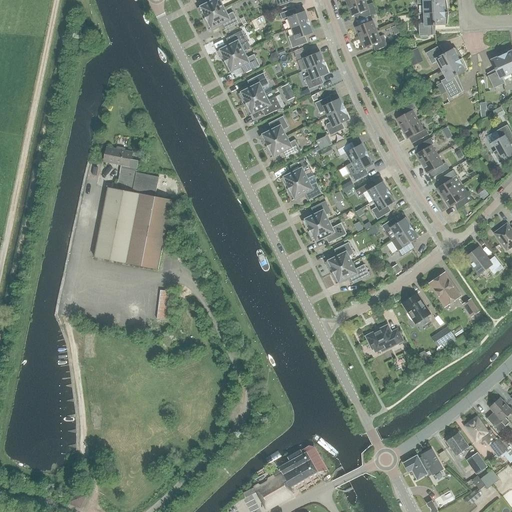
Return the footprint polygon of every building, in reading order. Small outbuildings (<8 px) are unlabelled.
[(197,8),(202,19),(224,9),(221,2),(224,0),(211,0),(212,1),(197,8)] [(351,16),(356,14),(358,20),(376,14),(372,3),(366,5),(364,0),(361,0),(347,5),(351,16)] [(423,4),(424,14),(448,12),(445,0),(444,0),(430,1),(430,0),(416,0),(417,4),(423,4)] [(227,15),(224,9),(202,19),(208,30),(223,23),(226,29),(238,23),(232,12),(227,15)] [(292,9),(279,14),(281,20),(287,18),(291,28),(308,22),(305,11),(294,15),(292,9)] [(448,12),(424,14),(424,23),(418,23),(419,36),(432,35),(432,25),(447,25),(448,12)] [(355,27),(359,38),(376,31),(372,20),(355,27)] [(293,35),(287,37),(292,48),(304,44),(301,37),(312,33),(308,22),(291,28),(293,35)] [(216,52),(222,63),(243,52),(240,45),(247,42),(242,31),(228,38),(231,44),(216,52)] [(379,37),(376,31),(359,38),(363,49),(372,45),(374,51),(387,46),(382,35),(379,37)] [(436,61),(441,70),(462,58),(455,48),(442,55),(437,47),(425,53),(431,64),(436,61)] [(417,48),(407,53),(411,62),(421,58),(417,48)] [(511,48),(501,52),(511,74),(511,73),(511,48)] [(306,50),(294,55),(297,61),(302,59),(307,70),(324,63),(319,52),(309,56),(306,50)] [(243,52),(222,63),(227,74),(242,66),(245,73),(259,66),(254,54),(246,58),(243,52)] [(271,64),(280,60),(276,52),(271,54),(269,59),(271,64)] [(502,78),(511,74),(501,52),(490,58),(496,72),(487,76),(493,88),(504,83),(502,78)] [(440,81),(441,83),(436,86),(441,95),(446,92),(450,98),(461,92),(462,92),(459,87),(461,86),(457,75),(467,70),(462,58),(441,70),(446,78),(440,81)] [(328,74),(324,63),(307,70),(310,76),(304,79),(308,89),(320,85),(318,78),(328,74)] [(261,88),(269,84),(263,73),(249,80),(252,86),(237,94),(243,105),(264,94),(261,88)] [(291,90),(284,94),(287,101),(294,97),(291,90)] [(294,95),(297,101),(306,97),(303,91),(294,95)] [(268,100),(264,94),(243,105),(249,116),(263,108),(267,115),(281,108),(275,97),(268,100)] [(326,98),(314,103),(319,114),(325,111),(328,117),(344,109),(339,98),(329,103),(326,98)] [(396,119),(401,129),(417,120),(412,110),(414,109),(411,103),(398,110),(401,116),(396,119)] [(501,106),(492,111),(496,118),(504,114),(501,106)] [(325,127),(327,130),(329,136),(341,130),(339,125),(349,120),(344,109),(328,117),(330,122),(326,124),(325,127)] [(259,136),(264,147),(286,136),(283,130),(288,127),(282,116),(270,122),(274,129),(259,136)] [(401,129),(407,139),(412,136),(415,142),(428,135),(425,129),(423,130),(417,120),(401,129)] [(499,162),(511,155),(511,149),(508,142),(511,139),(511,134),(507,125),(496,131),(486,137),(490,144),(492,143),(497,151),(494,152),(499,162)] [(288,157),(300,151),(294,140),(289,143),(286,136),(264,147),(270,158),(285,151),(288,157)] [(321,150),(329,145),(325,136),(316,141),(321,150)] [(415,154),(421,164),(437,155),(431,145),(433,144),(430,138),(417,146),(420,151),(415,154)] [(367,154),(361,144),(351,149),(348,144),(337,150),(340,156),(345,153),(351,163),(367,154)] [(321,151),(324,157),(333,152),(330,146),(321,151)] [(130,167),(137,169),(138,161),(131,160),(133,153),(125,151),(125,149),(117,147),(117,149),(108,148),(105,163),(121,166),(130,168),(130,167)] [(373,164),(367,154),(351,163),(354,169),(348,172),(354,182),(365,175),(362,170),(373,164)] [(442,164),(437,155),(421,164),(427,174),(432,171),(435,176),(448,169),(445,163),(442,164)] [(280,179),(286,190),(307,179),(304,173),(309,170),(304,159),(292,165),(295,171),(280,179)] [(137,169),(130,167),(130,168),(121,166),(120,174),(118,182),(116,190),(108,188),(94,258),(158,270),(172,200),(155,197),(159,178),(136,173),(137,169)] [(436,189),(442,198),(462,185),(452,171),(438,180),(441,185),(436,189)] [(309,200),(321,194),(316,182),(310,185),(307,179),(286,190),(291,201),(306,193),(309,200)] [(369,182),(355,191),(358,196),(367,191),(373,201),(388,192),(382,182),(372,187),(369,182)] [(457,210),(469,201),(472,200),(462,185),(442,198),(449,208),(454,204),(457,210)] [(376,207),(371,210),(377,220),(388,213),(385,208),(395,202),(388,192),(373,201),(376,207)] [(301,221),(307,232),(328,221),(325,215),(331,212),(325,201),(313,207),(316,214),(301,221)] [(392,219),(381,226),(391,241),(411,228),(405,218),(395,224),(392,219)] [(331,228),(328,221),(307,232),(312,243),(327,236),(330,242),(346,234),(340,223),(331,228)] [(369,222),(363,226),(365,231),(371,227),(369,222)] [(493,233),(506,251),(511,246),(511,230),(507,223),(493,233)] [(394,247),(401,257),(412,250),(408,244),(418,237),(411,228),(391,241),(394,247)] [(348,256),(354,254),(348,242),(336,249),(339,255),(324,262),(330,273),(351,263),(348,256)] [(488,267),(493,275),(503,268),(494,256),(488,261),(478,247),(465,258),(478,275),(488,267)] [(350,277),(353,283),(369,276),(363,264),(354,269),(351,263),(330,273),(335,285),(350,277)] [(396,265),(391,268),(395,275),(401,272),(396,265)] [(444,274),(443,274),(441,274),(439,275),(439,277),(429,284),(445,306),(459,296),(444,274)] [(160,290),(156,319),(168,320),(172,292),(160,290)] [(416,294),(409,299),(408,298),(403,301),(404,302),(402,303),(415,323),(419,321),(422,326),(429,321),(426,316),(429,314),(416,294)] [(462,304),(470,317),(479,311),(470,298),(462,304)] [(365,336),(372,350),(373,349),(375,352),(380,350),(381,352),(403,341),(397,329),(391,332),(387,325),(365,336)] [(168,349),(191,333),(186,326),(163,341),(168,349)] [(447,327),(435,334),(442,344),(444,343),(446,346),(455,339),(447,327)] [(460,328),(452,333),(456,337),(463,332),(460,328)] [(417,354),(421,364),(429,360),(424,350),(417,354)] [(505,418),(511,412),(499,398),(489,407),(495,413),(488,420),(499,432),(505,427),(504,426),(509,422),(505,418)] [(488,445),(496,439),(490,430),(487,432),(477,418),(465,426),(475,441),(482,436),(488,445)] [(456,456),(468,447),(458,433),(446,441),(456,456)] [(510,463),(511,461),(511,451),(504,440),(501,442),(498,439),(489,445),(498,457),(500,455),(502,457),(504,455),(510,463)] [(417,455),(403,463),(408,472),(412,470),(417,480),(427,474),(427,473),(425,471),(429,469),(432,475),(443,470),(431,449),(421,454),(422,457),(418,459),(417,456),(417,455)] [(279,468),(281,472),(268,480),(268,483),(261,487),(258,485),(253,488),(266,511),(293,495),(291,487),(318,472),(307,452),(302,455),(300,450),(287,458),(289,462),(279,468)] [(466,460),(475,474),(487,467),(477,453),(466,460)] [(489,482),(484,475),(479,478),(477,476),(471,480),(478,490),(489,482)] [(85,495),(71,489),(65,503),(79,509),(85,495)] [(480,496),(475,490),(464,499),(470,505),(480,496)] [(436,511),(432,503),(425,506),(428,511),(429,510),(429,511),(436,511)]
